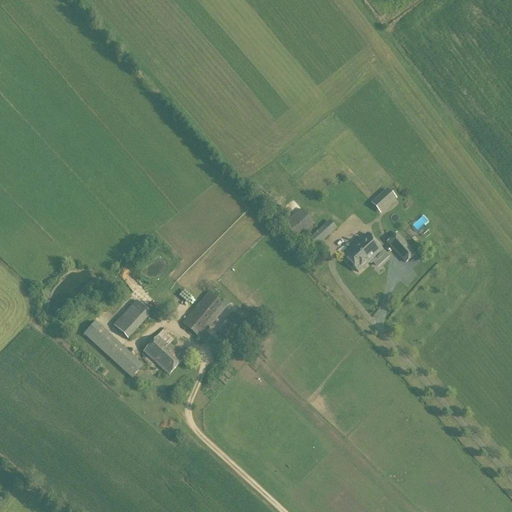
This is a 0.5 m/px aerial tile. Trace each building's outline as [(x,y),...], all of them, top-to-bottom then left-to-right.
[(380,215),(396,200),(386,189),(370,204),(380,215)] [(296,242),(315,226),(301,209),(282,225),(296,242)] [(316,247),(336,229),(329,222),(309,240),(316,247)] [(416,255),(403,241),(397,233),(386,243),(392,250),(405,265),(408,263),(414,257),(416,255)] [(367,235),(359,242),(364,247),(358,252),(368,264),(382,252),(367,235)] [(364,247),(359,242),(343,257),(358,273),(368,264),(358,252),(364,247)] [(200,340),(226,308),(208,293),(182,324),(200,340)] [(127,340),(151,315),(137,301),(113,327),(127,340)] [(232,346),(248,327),(232,313),(216,331),(232,346)] [(131,380),(142,368),(126,353),(127,352),(95,323),(83,336),(131,380)] [(168,376),(182,361),(176,355),(178,353),(170,345),(173,341),(163,332),(143,353),(168,376)]
